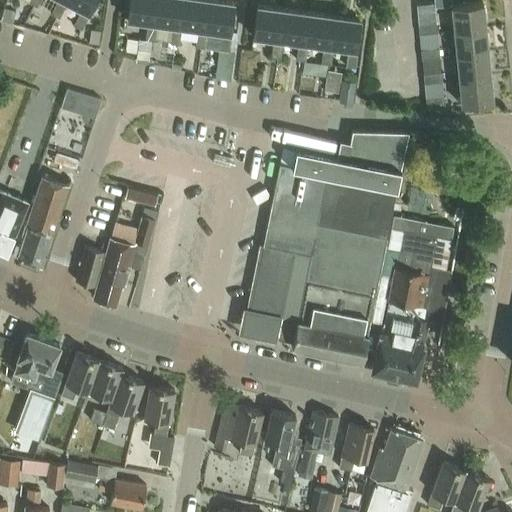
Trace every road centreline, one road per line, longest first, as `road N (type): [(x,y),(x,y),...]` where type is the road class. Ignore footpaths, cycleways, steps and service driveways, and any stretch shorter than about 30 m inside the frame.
road 1 (tertiary): [(487,424),(208,358)]
road 2 (tertiary): [(208,358),(45,309),(0,287)]
road 3 (residential): [(181,511),(208,358)]
road 4 (residential): [(487,424),(511,283)]
